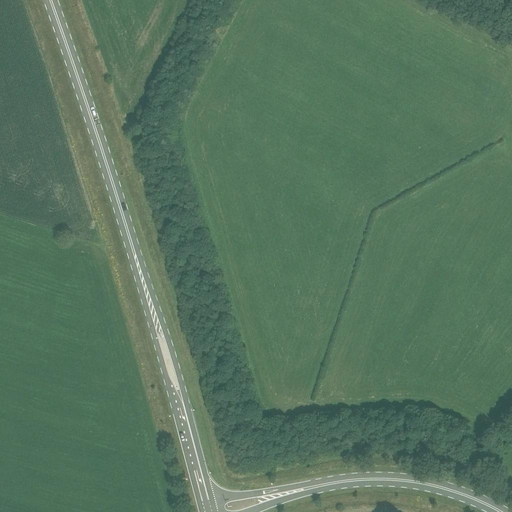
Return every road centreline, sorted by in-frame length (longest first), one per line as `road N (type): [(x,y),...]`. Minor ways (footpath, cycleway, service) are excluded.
road 1 (primary): [(209,511),(115,188),(49,0)]
road 2 (primary): [(491,511),(428,487),(365,481),(236,511)]
